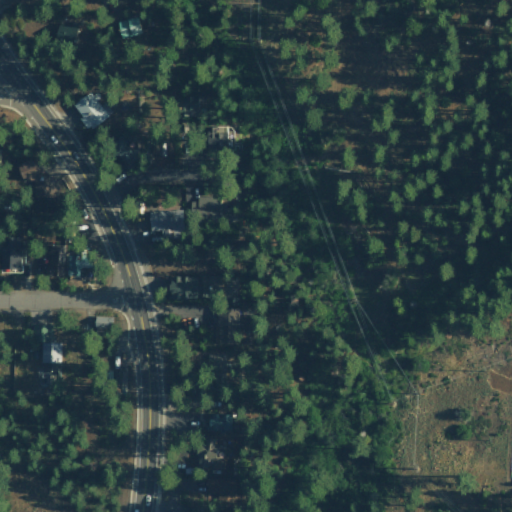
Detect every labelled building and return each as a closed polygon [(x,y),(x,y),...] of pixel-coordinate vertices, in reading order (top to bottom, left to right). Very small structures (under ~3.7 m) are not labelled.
[(119,38),(140,32),(135,15),(115,21),(119,38)] [(75,25),(56,20),(52,37),(71,42),(75,25)] [(103,102),(98,105),(88,91),(70,104),(87,129),(110,112),(103,102)] [(176,115),(196,116),(196,95),(176,95),(176,115)] [(205,125),(205,146),(233,147),(233,126),(205,125)] [(125,139),(111,139),(110,155),(122,155),(121,165),(133,165),(133,149),(124,149),(125,139)] [(152,142),(151,153),(170,154),(170,143),(152,142)] [(54,176),(37,176),(37,161),(18,161),(17,179),(32,179),(31,195),(53,196),(54,176)] [(195,196),(196,213),(226,213),(225,195),(195,196)] [(180,209),(147,211),(149,234),(181,232),(180,209)] [(0,267),(19,267),(18,236),(0,236),(0,267)] [(62,244),(49,244),(49,261),(48,274),(62,275),(62,244)] [(79,274),(79,267),(86,267),(86,253),(66,253),(66,274),(79,274)] [(202,275),(167,276),(168,298),(202,297),(202,275)] [(237,307),(215,307),(216,343),(236,343),(236,328),(249,328),(249,317),(237,317),(237,307)] [(93,326),(110,327),(110,316),(93,316),(93,326)] [(51,324),(31,324),(31,341),(39,341),(40,371),(59,371),(58,341),(51,341),(51,324)] [(223,376),(223,354),(207,353),(206,375),(223,376)] [(124,370),(114,370),(114,387),(124,387),(124,370)] [(229,414),(206,413),(206,430),(228,431),(229,414)] [(195,443),(195,467),(221,467),(221,457),(213,457),(214,438),(203,438),(203,443),(195,443)] [(234,478),(206,477),(205,501),(225,502),(225,493),(233,493),(234,478)]
